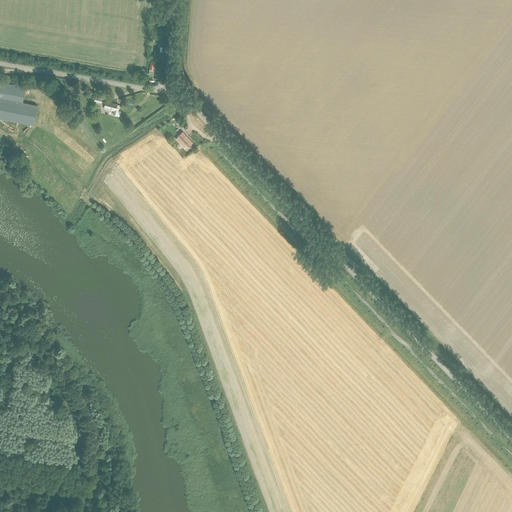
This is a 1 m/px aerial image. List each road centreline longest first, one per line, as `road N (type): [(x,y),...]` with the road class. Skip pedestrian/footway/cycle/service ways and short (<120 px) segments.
road 1 (unclassified): [(511,437),(174,89)]
road 2 (unclassified): [(174,89),(0,63)]
